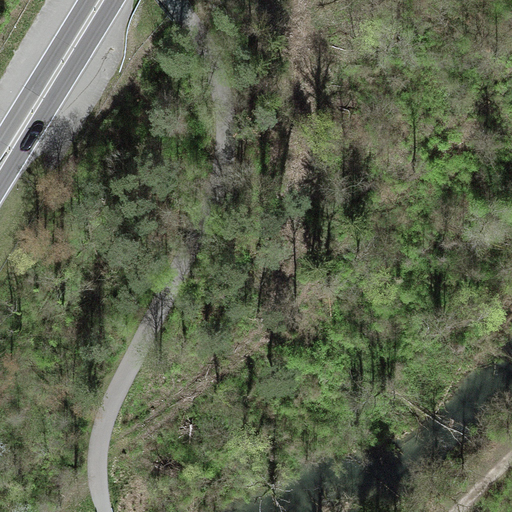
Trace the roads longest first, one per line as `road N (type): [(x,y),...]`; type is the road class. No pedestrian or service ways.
road 1 (track): [(174,2),(217,67),(224,176),(109,411),(102,494)]
road 2 (trunk): [(100,0),(17,134)]
